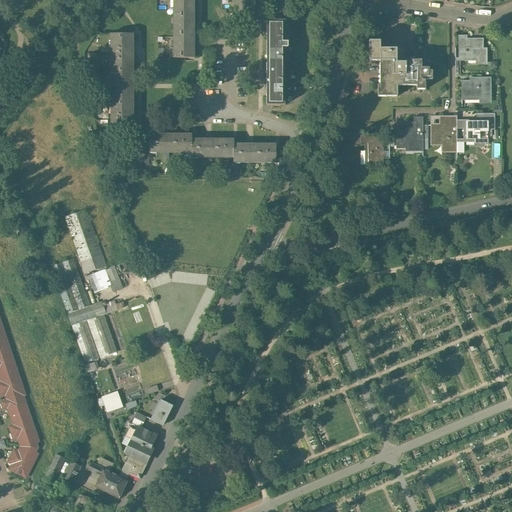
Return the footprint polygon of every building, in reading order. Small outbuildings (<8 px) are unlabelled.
[(173,0),(173,18),(194,18),(194,0),(173,0)] [(255,20),(255,0),(233,0),(234,20),(255,20)] [(194,58),(194,18),(173,18),(173,58),(194,58)] [(267,64),(286,64),(286,48),(288,48),(289,42),(286,42),(286,21),(266,21),(267,64)] [(110,67),(133,67),(134,34),(110,34),(110,67)] [(483,43),(473,43),(473,42),(473,41),(472,40),(471,40),(469,40),(469,41),(468,42),(469,43),(466,43),(466,36),(458,36),(458,58),(477,58),(478,62),(486,62),(487,48),(483,48),(483,43)] [(421,69),(421,61),(404,61),(404,63),(396,63),(396,49),(380,49),(380,42),(368,42),(368,62),(379,62),(379,76),(382,76),(382,85),(377,86),(377,97),(386,97),(386,94),(395,94),(396,97),(397,97),(396,86),(407,86),(407,83),(417,83),(417,90),(426,90),(426,77),(429,77),(429,68),(421,69)] [(286,106),(286,64),(267,64),(267,106),(286,106)] [(133,67),(110,67),(110,101),(133,101),(133,67)] [(490,100),(490,78),(480,78),(480,81),(460,81),(460,98),(481,97),(481,100),(490,100)] [(133,135),(133,101),(110,101),(110,135),(133,135)] [(477,124),(471,124),(471,122),(463,122),(463,130),(466,130),(466,140),(478,140),(478,144),(487,144),(487,136),(491,136),(491,129),(494,129),(494,114),(483,114),(483,117),(477,117),(477,124)] [(456,116),(447,116),(447,119),(442,119),(442,127),(439,127),(439,125),(433,125),(433,143),(447,143),(447,150),(457,150),(456,116)] [(422,117),(413,117),(413,123),(406,123),(406,131),(407,131),(407,134),(398,134),(398,146),(412,146),(412,149),(422,149),(422,117)] [(149,154),(191,154),(192,139),(192,134),(149,135),(149,154)] [(382,136),(360,136),(360,140),(360,146),(367,146),(367,165),(383,165),(382,136)] [(233,158),(234,145),(234,139),(192,139),(191,154),(191,158),(233,158)] [(234,145),(233,158),(233,163),(276,163),(276,144),(234,145)] [(106,267),(86,210),(65,218),(85,274),(106,267)] [(73,259),(51,267),(68,314),(90,306),(73,259)] [(122,289),(113,267),(104,270),(113,293),(122,289)] [(90,306),(68,314),(85,364),(99,359),(86,322),(87,321),(100,359),(117,353),(104,315),(118,311),(114,301),(105,304),(105,303),(103,304),(102,302),(90,306)] [(3,332),(0,333),(0,350),(8,348),(3,332)] [(8,348),(0,350),(0,363),(12,360),(8,348)] [(12,360),(0,363),(0,376),(16,371),(12,360)] [(16,371),(0,376),(0,378),(3,389),(20,383),(16,371)] [(20,383),(3,389),(7,400),(7,401),(22,396),(23,396),(24,395),(20,383)] [(157,386),(146,389),(148,395),(158,391),(157,386)] [(122,408),(117,392),(101,397),(106,413),(122,408)] [(22,396),(7,401),(7,400),(5,401),(11,417),(28,411),(23,396),(22,396)] [(126,404),(128,410),(137,407),(136,401),(126,404)] [(160,401),(151,420),(163,426),(172,406),(160,401)] [(28,411),(11,417),(16,432),(33,427),(28,411)] [(146,418),(136,413),(134,418),(144,423),(146,418)] [(144,423),(134,418),(132,423),(141,428),(144,423)] [(33,427),(16,432),(21,447),(22,447),(35,443),(38,442),(33,427)] [(157,437),(137,427),(127,447),(129,449),(127,454),(129,456),(144,463),(145,461),(157,437)] [(35,443),(22,447),(34,454),(35,453),(37,448),(35,443)] [(34,454),(22,447),(21,447),(15,458),(31,466),(37,455),(35,453),(34,454)] [(81,454),(76,451),(71,462),(76,465),(81,454)] [(56,455),(44,480),(52,484),(64,459),(56,455)] [(144,463),(129,456),(126,463),(132,467),(129,474),(137,477),(140,472),(142,473),(148,462),(145,461),(144,463)] [(31,466),(15,458),(10,470),(26,478),(31,466)] [(76,465),(71,462),(63,478),(73,483),(81,467),(76,465)] [(102,469),(91,463),(88,471),(92,473),(99,476),(102,469)] [(128,481),(102,469),(99,476),(94,487),(119,499),(128,481)] [(92,473),(87,483),(94,487),(99,476),(92,473)] [(81,495),(75,507),(83,511),(88,499),(81,495)]
